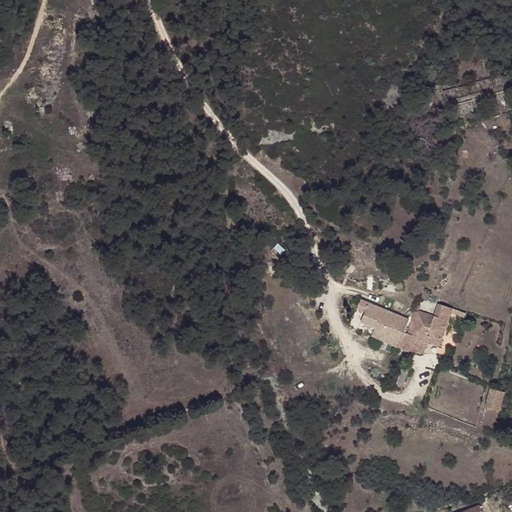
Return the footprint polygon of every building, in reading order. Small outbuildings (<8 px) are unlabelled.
[(362,299),(357,312),(365,316),(362,322),(376,328),(372,335),(409,351),(416,337),(440,344),(453,310),(438,304),(433,315),(416,310),(407,333),(404,332),(408,319),(362,299)] [(365,316),(357,312),(351,325),(359,329),(362,322),(365,316)] [(459,334),(454,332),(449,347),(454,349),(459,334)] [(405,364),(403,368),(396,387),(402,389),(410,365),(405,364)] [(396,387),(403,368),(400,367),(392,386),(396,387)] [(503,392),(491,389),(486,407),(499,410),(503,392)]
